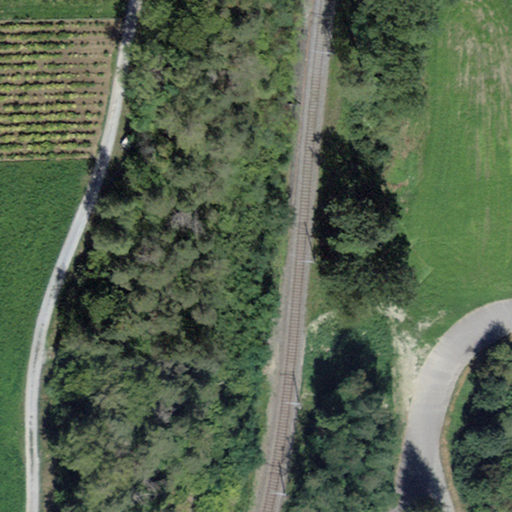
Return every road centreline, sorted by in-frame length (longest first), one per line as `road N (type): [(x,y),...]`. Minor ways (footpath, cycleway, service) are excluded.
road 1 (track): [(134,0),(113,128),(45,313),(27,406),(29,511)]
road 2 (unclassified): [(432,511),(418,462),(450,350),(511,314)]
